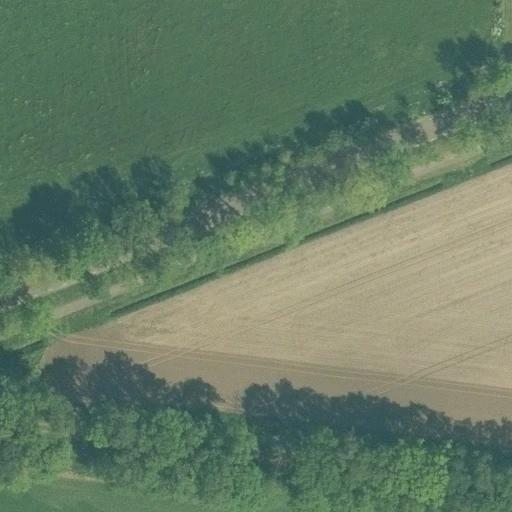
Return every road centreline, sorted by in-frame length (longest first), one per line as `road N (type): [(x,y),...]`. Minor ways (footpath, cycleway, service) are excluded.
road 1 (secondary): [(0,298),(511,97)]
road 2 (track): [(0,418),(511,488)]
